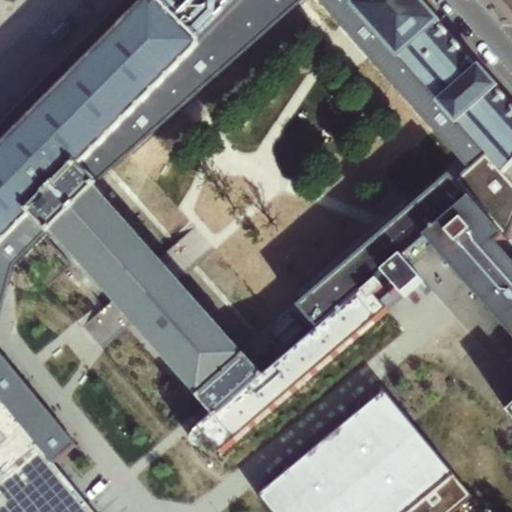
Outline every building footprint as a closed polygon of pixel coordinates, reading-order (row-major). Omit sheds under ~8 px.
[(511,103),(500,89),(501,88),(483,68),(481,69),(442,24),(443,23),(431,9),(429,10),(420,0),(131,0),(0,133),(0,251),(32,219),(45,233),(217,412),(220,415),(381,278),(387,272),(407,295),(426,279),(407,256),(428,237),(474,198),(479,194),(511,165),(511,103)] [(511,165),(479,194),(474,198),(509,239),(511,230),(511,165)] [(511,257),(501,245),(509,239),(474,198),(428,237),(435,244),(511,333),(511,257)] [(0,396),(55,463),(79,442),(0,346),(0,320),(12,267),(45,233),(32,219),(0,251),(0,396)] [(201,426),(222,450),(392,308),(386,302),(379,294),(388,287),(381,278),(220,415),(217,412),(201,426)] [(458,511),(477,496),(390,390),(263,497),(276,511),(458,511)] [(0,511),(95,511),(55,463),(0,396),(0,511)]
